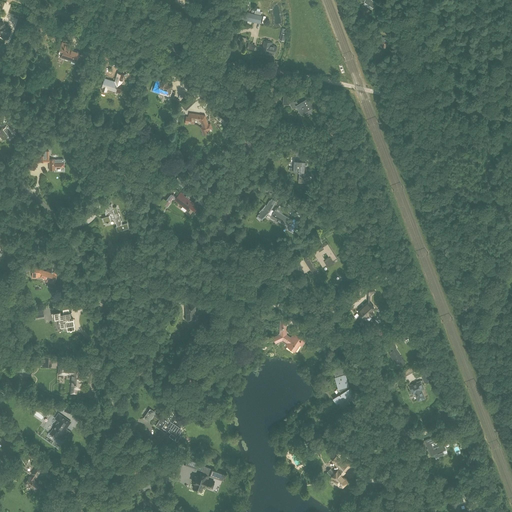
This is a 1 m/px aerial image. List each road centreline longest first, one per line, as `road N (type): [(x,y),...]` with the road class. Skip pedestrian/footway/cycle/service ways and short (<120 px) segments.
road 1 (track): [(412,101),(162,47),(23,0)]
road 2 (unclassified): [(433,511),(398,421),(357,359),(216,226)]
road 3 (residential): [(53,511),(117,416),(120,369),(109,311)]
road 4 (residential): [(99,283),(67,227),(0,161)]
road 5 (residential): [(238,103),(248,140),(245,172),(216,226)]
